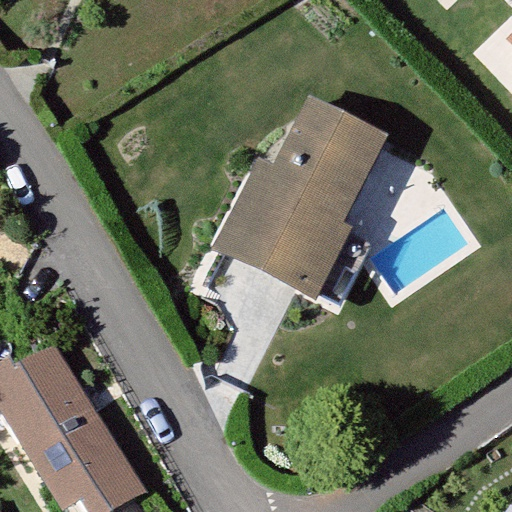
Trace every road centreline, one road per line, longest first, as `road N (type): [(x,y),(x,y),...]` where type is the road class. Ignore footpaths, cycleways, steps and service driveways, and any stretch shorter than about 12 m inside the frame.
road 1 (residential): [(238,511),(0,119)]
road 2 (residential): [(344,511),(511,396)]
